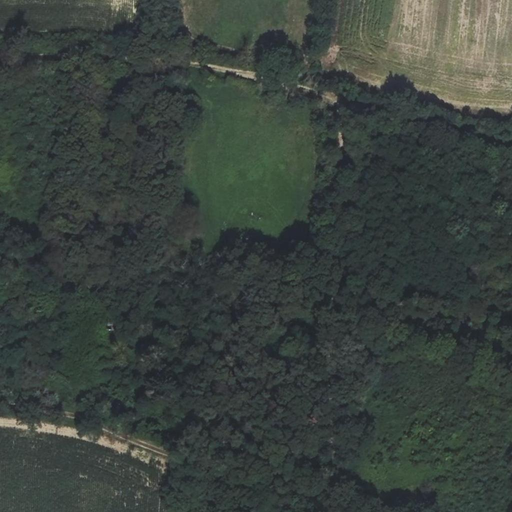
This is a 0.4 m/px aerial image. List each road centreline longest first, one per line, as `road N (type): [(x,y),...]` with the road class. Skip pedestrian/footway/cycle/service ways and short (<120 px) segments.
road 1 (track): [(511,144),(138,58),(0,58)]
road 2 (track): [(332,100),(335,509)]
road 3 (track): [(335,509),(67,414),(0,403)]
